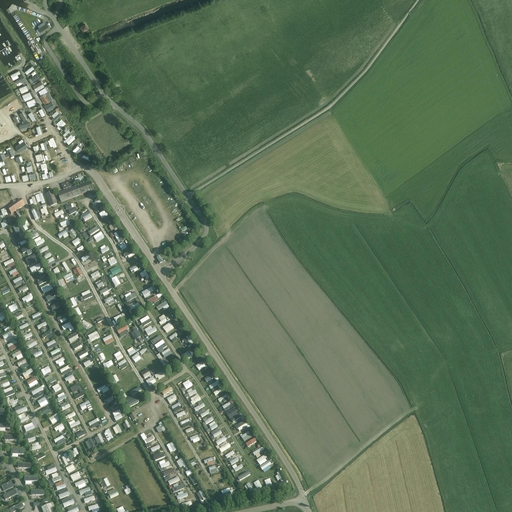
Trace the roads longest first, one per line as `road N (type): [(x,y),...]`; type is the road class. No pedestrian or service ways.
road 1 (unclassified): [(159,272),(204,235),(205,224),(54,21)]
road 2 (unclassified): [(303,499),(159,272)]
road 3 (unclassified): [(80,167),(97,178),(159,272)]
